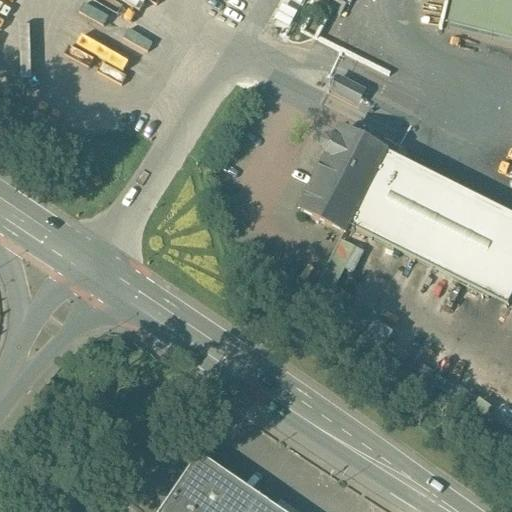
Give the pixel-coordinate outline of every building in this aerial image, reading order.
[(511,0),(453,0),(447,29),(511,44),(511,0)] [(358,90),(337,80),(330,93),(351,104),(358,90)] [(382,153),(337,132),(297,212),(342,234),(345,227),(382,153)] [(511,292),(511,217),(382,153),(345,227),(506,306),(511,292)] [(348,294),(337,312),(395,350),(406,332),(348,294)] [(274,511),(197,459),(160,511),(274,511)]
